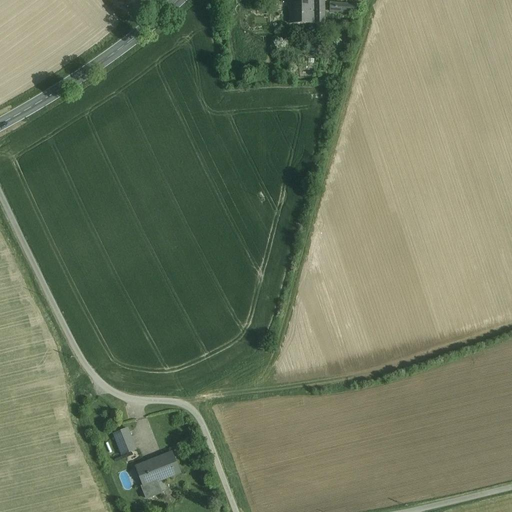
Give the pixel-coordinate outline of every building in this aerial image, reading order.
[(289,0),(290,23),(315,23),(315,0),(289,0)] [(315,0),(315,23),(325,23),(324,0),(315,0)] [(359,5),(331,3),(330,11),(358,14),(359,5)] [(127,428),(114,434),(123,455),(136,450),(127,428)] [(172,454),(150,463),(149,462),(136,467),(144,487),(145,486),(144,485),(160,479),(163,478),(163,479),(180,472),(173,453),(172,453),(172,454)] [(164,494),(160,479),(144,485),(145,486),(144,487),(148,499),(164,494)]
